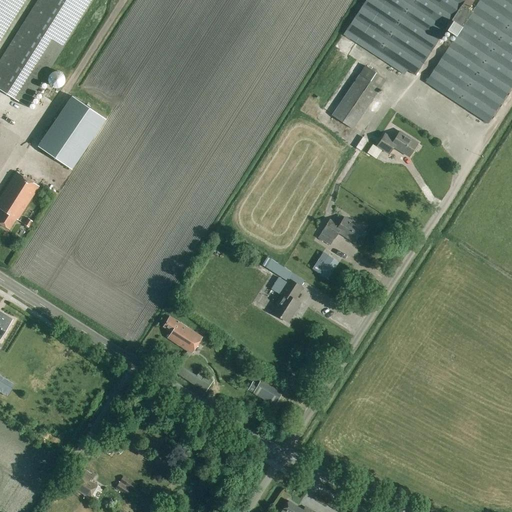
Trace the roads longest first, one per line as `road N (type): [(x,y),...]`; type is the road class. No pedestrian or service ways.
road 1 (tertiary): [(0,279),(280,453)]
road 2 (tertiary): [(404,511),(280,453)]
road 3 (track): [(50,110),(123,0)]
